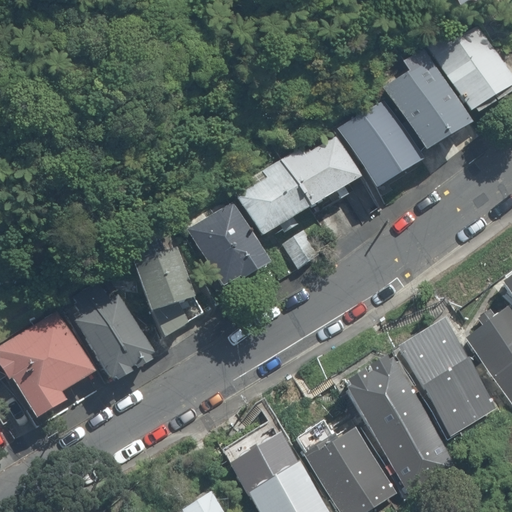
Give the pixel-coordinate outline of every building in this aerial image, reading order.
[(492,51),(475,21),(427,49),(465,114),(469,111),(472,116),(511,93),(508,88),(511,85),(511,83),(505,71),(509,69),(497,48),(492,51)] [(465,129),(421,60),(385,84),(428,155),(465,129)] [(428,162),(390,96),(344,123),(382,189),(428,162)] [(365,181),(337,130),(285,156),(316,207),(365,181)] [(312,209),(284,160),(241,189),(266,236),(312,209)] [(279,267),(236,189),(196,211),(234,289),(279,267)] [(201,299),(184,230),(138,241),(154,310),(201,299)] [(511,271),(499,281),(511,298),(511,271)] [(164,355),(120,285),(75,312),(117,382),(164,355)] [(511,315),(504,305),(464,335),(511,404),(511,315)] [(104,371),(66,306),(0,343),(0,346),(40,417),(72,400),(68,393),(104,371)] [(493,406),(443,318),(398,344),(448,431),(493,406)] [(458,463),(390,352),(344,380),(411,491),(458,463)] [(364,511),(395,493),(353,424),(307,453),(343,511),(364,511)] [(332,511),(298,460),(247,493),(258,511),(332,511)] [(224,511),(214,495),(186,511),(224,511)]
